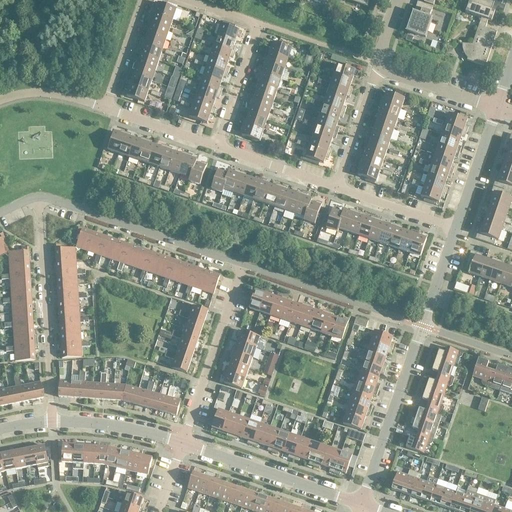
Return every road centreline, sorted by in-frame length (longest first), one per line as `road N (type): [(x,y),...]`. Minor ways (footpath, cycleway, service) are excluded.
road 1 (residential): [(182,442),(242,266),(37,199)]
road 2 (residential): [(37,199),(52,421)]
road 3 (residential): [(217,148),(261,25),(183,0)]
road 4 (residential): [(182,442),(359,504)]
road 5 (residential): [(419,328),(359,504)]
road 6 (residential): [(52,421),(91,421),(182,442)]
road 7 (residential): [(453,229),(334,188)]
road 8 (residential): [(494,112),(376,70)]
road 9 (residential): [(376,70),(334,188)]
road 10 (residential): [(494,112),(453,229)]
road 11 (residential): [(334,188),(217,148)]
road 12 (residential): [(217,148),(102,109)]
